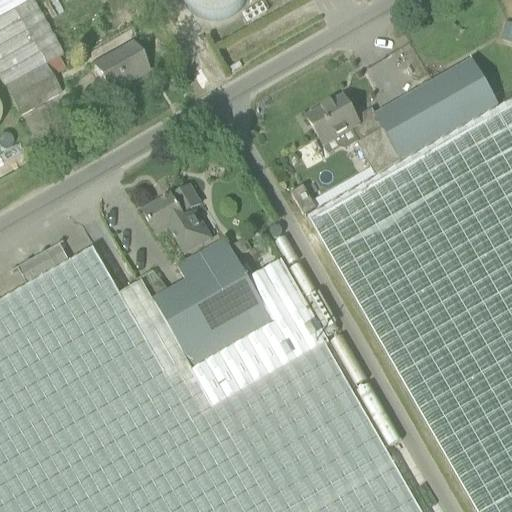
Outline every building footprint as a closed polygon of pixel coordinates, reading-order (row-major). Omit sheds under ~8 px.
[(0,86),(18,119),(61,95),(45,68),(62,58),(31,2),(34,0),(8,0),(0,5),(0,86)] [(147,74),(132,46),(94,68),(110,95),(147,74)] [(384,132),(359,146),(357,147),(375,179),(498,108),(472,63),(376,118),(384,132)] [(351,132),(359,146),(384,132),(376,118),(372,111),(355,121),(343,99),(307,120),(323,148),(351,132)] [(511,511),(511,109),(310,225),(474,511),(511,511)] [(142,215),(152,231),(157,239),(170,231),(186,256),(203,245),(188,220),(195,216),(192,211),(200,205),(190,188),(174,197),(176,201),(173,203),(170,198),(142,215)] [(304,219),(317,212),(304,189),(291,196),(304,219)] [(245,242),(229,250),(225,243),(177,270),(186,286),(152,305),(142,287),(120,300),(93,253),(0,306),(0,511),(418,511),(325,350),(329,348),(282,265),(248,284),(236,261),(251,253),(245,242)]
